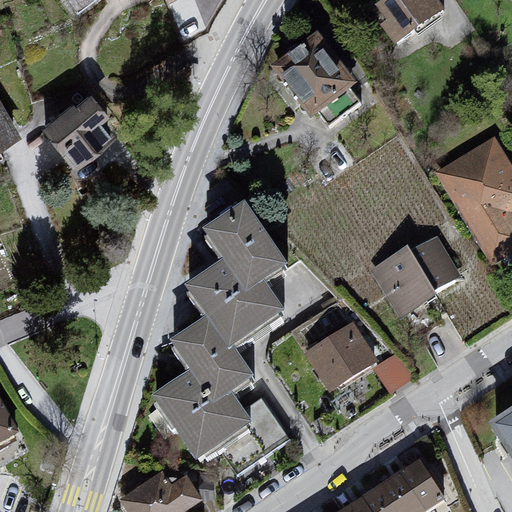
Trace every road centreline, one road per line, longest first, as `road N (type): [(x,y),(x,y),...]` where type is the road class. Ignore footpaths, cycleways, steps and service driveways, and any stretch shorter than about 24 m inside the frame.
road 1 (secondary): [(87,511),(197,158),(275,0)]
road 2 (secondary): [(255,0),(164,196),(67,511)]
road 3 (residential): [(434,391),(268,511)]
road 4 (residential): [(434,391),(485,511)]
